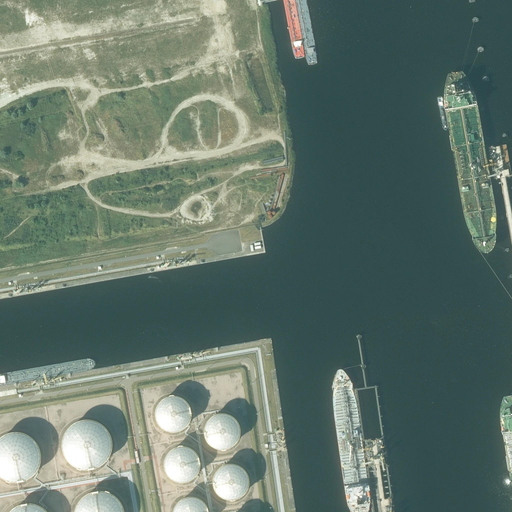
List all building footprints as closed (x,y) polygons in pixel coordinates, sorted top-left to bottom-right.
[(221,395),(220,388),(217,387),(217,384),(207,378),(195,380),(197,382),(200,381),(200,383),(205,386),(204,387),(202,388),(203,389),(206,388),(210,391),(211,393),(208,397),(209,399),(213,402),(218,401),(221,395)] [(178,398),(169,398),(164,401),(159,406),(156,411),(156,418),(157,422),(160,428),(165,432),(172,434),(178,434),(184,431),(189,427),(190,424),(192,418),(192,412),(188,405),(184,401),(178,398)] [(221,416),(215,417),(209,421),(206,426),(204,432),(205,440),(208,446),(213,450),(217,452),(223,452),(229,451),(233,449),(237,445),(240,439),(241,434),(240,428),(237,422),(233,419),(228,416),(221,416)] [(88,421),(83,421),(74,424),(67,430),(63,437),(61,450),(64,458),(69,465),(77,470),(82,472),(91,472),(99,469),(105,465),(110,457),(113,449),(112,440),(110,434),(104,427),(96,423),(88,421)] [(6,436),(0,440),(0,479),(7,484),(19,485),(28,482),(35,477),(40,468),(41,459),(39,450),(34,443),(31,440),(23,436),(14,435),(6,436)] [(176,449),(172,451),(167,455),(165,461),(164,467),(165,473),(168,478),(173,482),(179,484),(184,484),(190,483),(195,479),(199,474),(201,467),(200,461),(197,455),(194,452),(189,449),(183,448),(176,449)] [(236,466),(229,465),(223,467),(218,471),(214,477),(213,486),(215,492),(219,497),(222,500),(228,502),(233,503),(240,501),(245,497),(249,491),(251,484),(250,478),(247,472),(242,468),(236,466)] [(114,496),(102,492),(93,493),(85,497),(79,504),(76,511),(75,511),(124,511),(125,510),(121,502),(114,496)] [(195,498),(186,499),(180,502),(176,506),(173,511),(209,511),(209,510),(206,505),(201,501),(195,498)]
